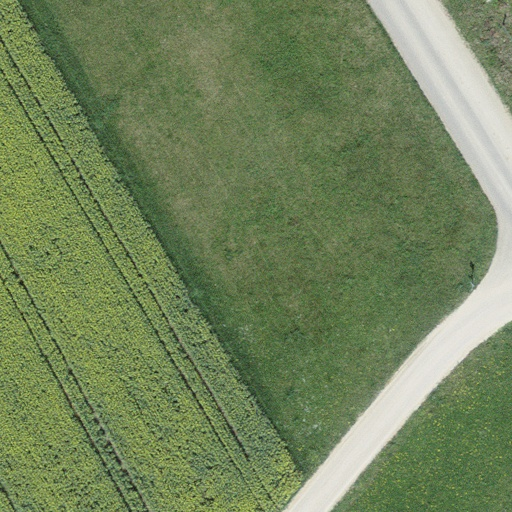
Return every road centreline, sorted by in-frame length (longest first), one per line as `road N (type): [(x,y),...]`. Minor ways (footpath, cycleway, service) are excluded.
road 1 (track): [(304,511),(439,349),(511,293)]
road 2 (residential): [(403,0),(511,175)]
